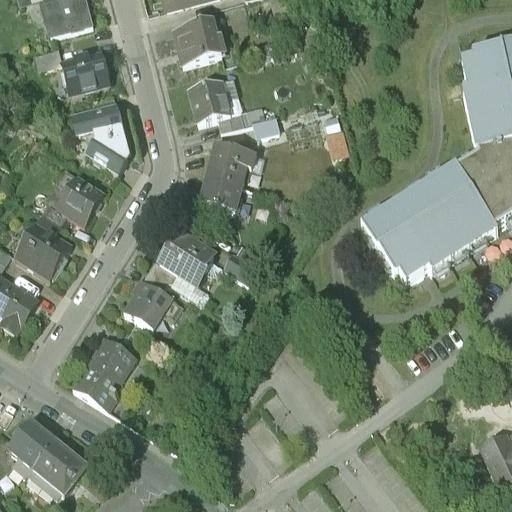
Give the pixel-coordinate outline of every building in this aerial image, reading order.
[(18,0),(19,1),(24,0),(45,0),(47,6),(43,7),(52,43),(93,32),(84,0),(18,0)] [(219,0),(163,0),(167,14),(220,1),(219,0)] [(212,28),(174,38),(178,55),(180,54),(185,72),(221,62),(212,28)] [(511,53),(500,56),(500,58),(472,64),(473,69),(462,72),(467,98),(462,99),(476,162),(478,161),(478,164),(457,177),(456,176),(361,236),(377,262),(379,261),(394,285),(398,283),(405,293),(428,278),(431,282),(497,241),(495,237),(511,227),(511,53)] [(99,61),(62,71),(70,102),(107,91),(99,61)] [(221,87),(189,96),(198,130),(231,121),(221,87)] [(115,116),(75,126),(79,144),(95,140),(97,149),(89,163),(117,181),(128,164),(115,116)] [(255,163),(216,152),(212,168),(215,168),(210,186),(242,194),(247,175),(251,177),(255,163)] [(210,186),(207,185),(201,211),(235,220),(242,194),(210,186)] [(103,203),(76,187),(58,216),(85,232),(103,203)] [(72,254),(36,232),(15,266),(50,288),(72,254)] [(179,242),(160,272),(194,293),(213,263),(179,242)] [(258,277),(236,263),(226,278),(249,292),(258,277)] [(12,292),(10,296),(0,289),(0,314),(8,320),(1,332),(16,342),(37,308),(12,292)] [(157,298),(142,289),(134,302),(138,304),(127,322),(152,339),(174,303),(159,295),(157,298)] [(134,364),(106,346),(74,398),(103,416),(134,364)] [(55,451),(31,431),(8,459),(33,479),(55,451)] [(511,444),(506,447),(506,445),(480,457),(501,502),(511,497),(511,444)] [(33,479),(28,484),(53,504),(56,507),(61,500),(64,503),(86,475),(55,451),(33,479)] [(46,511),(53,504),(33,488),(25,497),(43,511),(46,511)]
